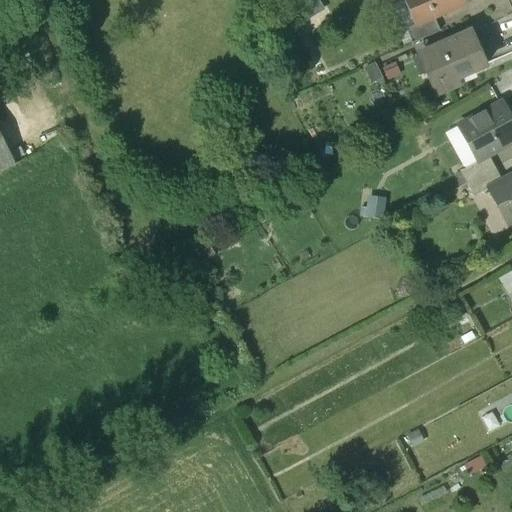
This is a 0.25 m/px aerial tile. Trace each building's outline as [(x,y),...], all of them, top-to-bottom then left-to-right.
[(460,8),(456,0),(408,0),(418,24),(419,26),(434,19),(460,8)] [(434,19),(419,26),(418,24),(406,30),(412,44),(439,32),(434,19)] [(470,31),(422,52),(430,72),(427,73),(436,95),(458,86),(455,79),(486,66),(470,31)] [(511,123),(501,103),(469,121),(476,133),(465,139),(477,162),(478,162),(489,156),(511,143),(511,123)] [(476,133),(469,121),(458,126),(465,139),(476,133)] [(0,132),(0,167),(14,161),(0,132)] [(495,168),(489,156),(478,162),(477,162),(459,172),(466,184),(495,168)] [(495,168),(466,184),(473,199),(490,190),(489,189),(503,182),(495,168)] [(511,177),(503,182),(489,189),(490,190),(502,212),(511,206),(511,177)] [(511,206),(502,212),(509,225),(511,222),(511,206)] [(480,458),(464,466),(469,476),(485,468),(480,458)]
